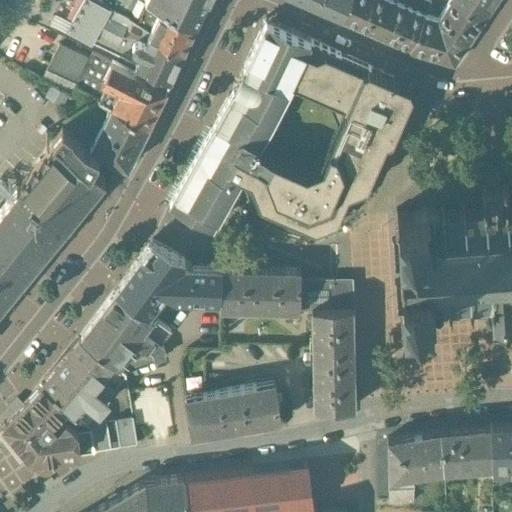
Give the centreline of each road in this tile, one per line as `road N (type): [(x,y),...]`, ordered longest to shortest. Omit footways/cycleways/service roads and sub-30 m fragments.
road 1 (residential): [(0,375),(131,199),(236,0)]
road 2 (residential): [(37,511),(113,463),(367,414)]
road 3 (residential): [(283,0),(431,64),(462,67)]
road 4 (unknown): [(183,448),(172,356),(176,332),(201,298)]
road 5 (residential): [(367,414),(409,403),(511,397)]
